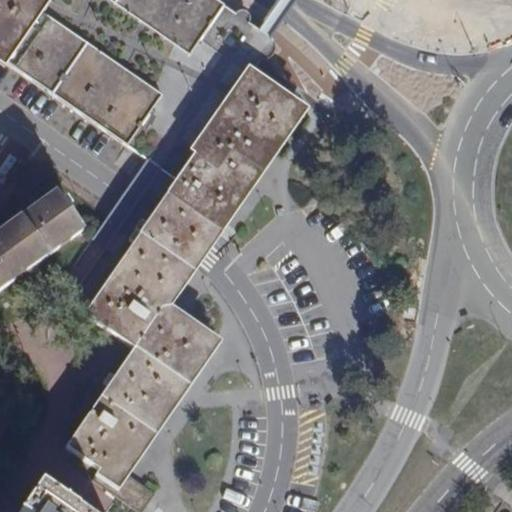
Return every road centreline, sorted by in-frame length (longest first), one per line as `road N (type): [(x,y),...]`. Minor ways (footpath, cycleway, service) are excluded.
road 1 (residential): [(264,511),(280,459),(277,372),(230,279),(153,213),(0,110)]
road 2 (tertiary): [(465,224),(407,418),(352,511)]
road 3 (tertiary): [(263,0),(389,104),(465,224)]
road 4 (tertiary): [(511,82),(476,128),(464,168),(465,224)]
